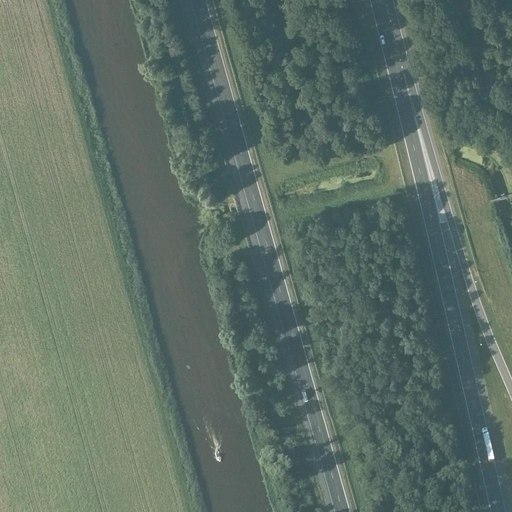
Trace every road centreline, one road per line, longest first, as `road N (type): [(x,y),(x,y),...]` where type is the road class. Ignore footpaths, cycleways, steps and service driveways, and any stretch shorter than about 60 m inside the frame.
road 1 (motorway): [(197,0),(341,511)]
road 2 (motorway): [(497,511),(392,61)]
road 3 (motorway): [(511,390),(469,283),(407,74),(392,61)]
